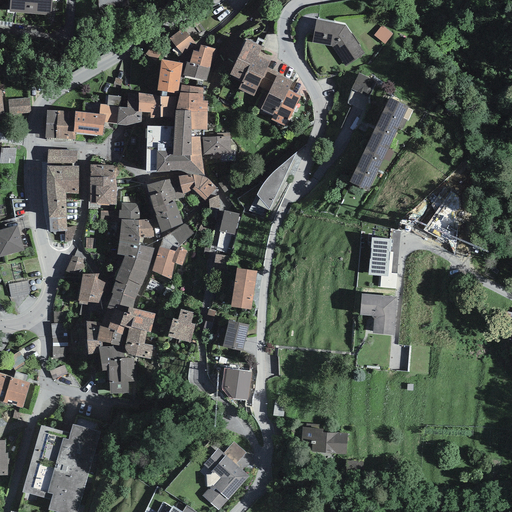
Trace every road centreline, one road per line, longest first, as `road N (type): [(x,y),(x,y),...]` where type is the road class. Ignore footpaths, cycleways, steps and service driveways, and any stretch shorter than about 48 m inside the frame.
road 1 (residential): [(266,460),(264,280),(275,226),(320,120),(283,31),(290,10),(309,0)]
road 2 (residential): [(214,0),(55,92),(37,112),(34,142)]
road 3 (residential): [(34,142),(34,200),(51,276),(35,316)]
road 4 (unknown): [(79,144),(82,234),(51,276)]
road 5 (residential): [(43,387),(7,511)]
